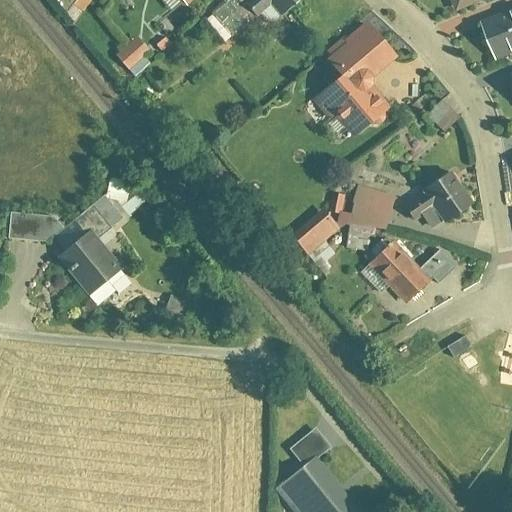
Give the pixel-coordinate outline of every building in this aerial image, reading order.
[(180,0),(188,8),(197,0),(180,0)] [(257,0),(274,22),(303,0),(257,0)] [(511,9),(482,23),(497,58),(511,51),(511,9)] [(324,60),(340,80),(313,102),(346,144),(382,116),(359,87),(393,60),(366,27),(324,60)] [(111,58),(127,76),(150,56),(134,38),(111,58)] [(446,99),(425,114),(441,136),(462,121),(446,99)] [(446,174),(416,197),(440,230),(470,207),(446,174)] [(130,176),(112,175),(110,201),(129,202),(130,176)] [(337,190),(335,232),(381,234),(383,191),(337,190)] [(100,199),(60,234),(71,247),(54,262),(86,297),(121,267),(100,243),(122,224),(100,199)] [(278,242),(298,264),(333,233),(313,211),(278,242)] [(7,215),(6,242),(48,243),(49,215),(7,215)] [(398,242),(366,270),(400,307),(431,279),(398,242)] [(292,452),(305,467),(316,458),(331,446),(318,431),(292,452)] [(360,511),(362,511),(316,458),(305,467),(278,488),(298,511),(360,511)]
